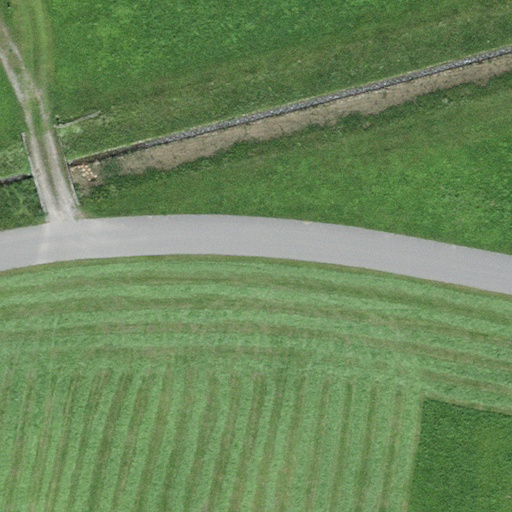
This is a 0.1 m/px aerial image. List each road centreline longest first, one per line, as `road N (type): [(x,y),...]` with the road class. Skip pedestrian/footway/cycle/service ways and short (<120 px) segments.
road 1 (track): [(511,279),(337,246),(167,233),(0,254)]
road 2 (track): [(0,33),(29,85),(73,245)]
